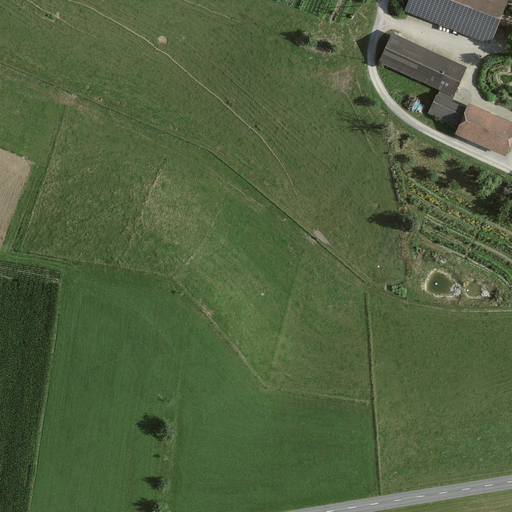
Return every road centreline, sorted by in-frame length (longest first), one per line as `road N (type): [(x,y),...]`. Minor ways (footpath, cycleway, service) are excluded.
road 1 (track): [(385,0),(371,58),(385,95),(426,129),(511,169)]
road 2 (tertiary): [(350,511),(511,484)]
